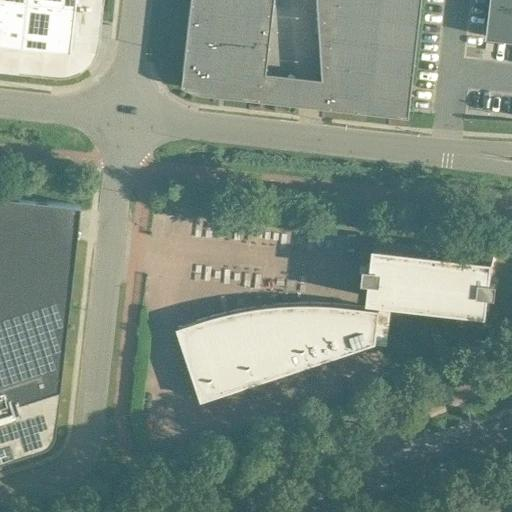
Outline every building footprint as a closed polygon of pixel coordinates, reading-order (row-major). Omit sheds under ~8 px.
[(0,0),(0,67),(18,70),(19,58),(42,60),(41,63),(42,63),(42,61),(65,63),(65,66),(66,66),(66,63),(84,65),(62,37),(63,23),(66,23),(68,22),(69,21),(70,19),(70,17),(70,14),(69,13),(67,11),(65,10),(89,13),(90,6),(101,7),(101,0),(0,0)] [(204,91),(264,98),(274,0),(193,0),(184,83),(193,88),(204,91)] [(333,88),(331,105),(410,114),(423,0),(326,0),(323,34),(324,34),(325,32),(331,33),(325,89),(326,89),(326,87),(333,88)] [(511,0),(491,0),(487,36),(511,38),(511,0)] [(0,195),(0,452),(9,449),(11,456),(42,446),(44,445),(46,445),(48,442),(49,441),(51,439),(52,437),(53,435),(54,433),(54,431),(54,428),(79,204),(0,195)] [(210,315),(179,326),(203,397),(376,340),(377,333),(398,336),(402,300),(488,310),(490,287),(495,288),(496,279),(491,278),(494,256),(376,242),(373,265),(355,262),(350,304),(343,303),(324,302),(305,301),(284,302),(266,304),(253,306),(227,311),(210,315)]
